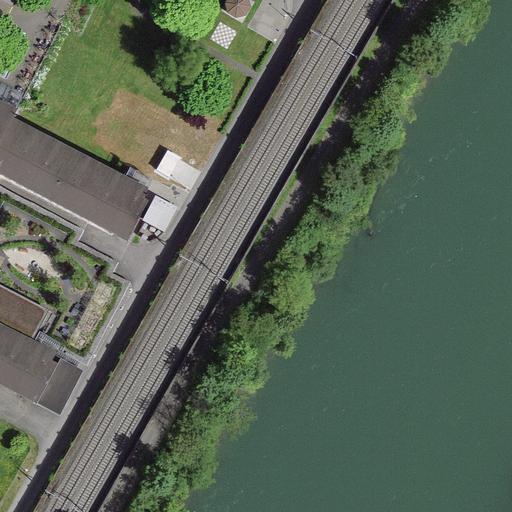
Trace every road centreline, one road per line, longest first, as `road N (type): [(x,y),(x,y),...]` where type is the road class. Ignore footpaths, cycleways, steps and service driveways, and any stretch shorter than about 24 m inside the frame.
road 1 (residential): [(413,0),(118,511)]
road 2 (residential): [(15,511),(309,0)]
